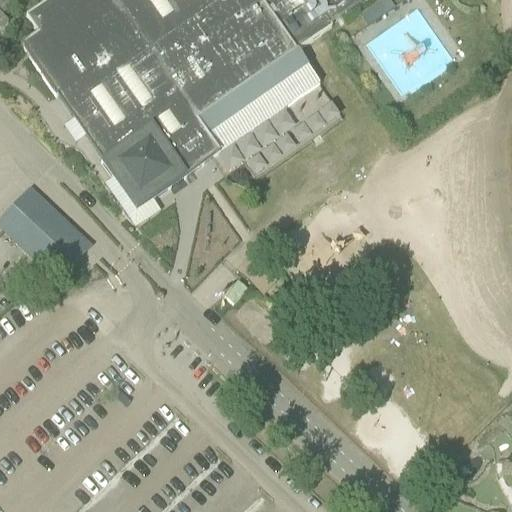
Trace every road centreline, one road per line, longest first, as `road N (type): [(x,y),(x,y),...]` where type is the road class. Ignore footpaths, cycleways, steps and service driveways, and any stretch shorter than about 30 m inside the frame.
road 1 (unclassified): [(395,511),(177,306)]
road 2 (unclassified): [(146,326),(142,361),(297,511)]
